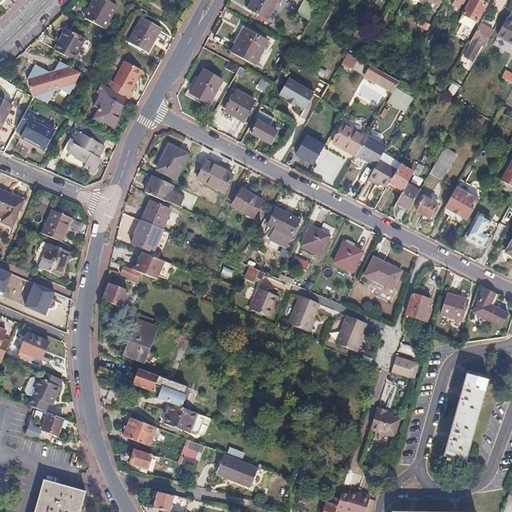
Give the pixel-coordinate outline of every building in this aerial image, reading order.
[(113,7),(100,0),(93,0),(82,20),(101,30),(113,7)] [(276,0),(252,0),(248,8),(253,11),(251,15),(257,18),(259,15),(266,19),(276,0)] [(315,7),(303,0),(296,13),(308,19),(315,7)] [(444,0),(444,1),(461,11),(464,6),(467,0),(444,0)] [(485,5),(477,0),(469,0),(458,21),(471,28),(485,5)] [(498,4),(493,1),(476,29),(489,37),(500,16),(494,13),(498,4)] [(296,13),(294,17),(307,24),(309,20),(308,19),(296,13)] [(157,30),(139,20),(125,44),(143,54),(157,30)] [(511,23),(506,20),(497,36),(511,44),(511,23)] [(244,28),(235,45),(230,52),(253,65),(266,42),(244,28)] [(83,40),(64,29),(52,50),(71,61),(83,40)] [(348,53),(342,64),(352,69),(358,58),(348,53)] [(48,74),(47,73),(33,66),(25,80),(30,97),(33,98),(44,105),(52,91),(52,90),(57,89),(57,90),(67,95),(78,74),(57,62),(52,71),(52,72),(48,74)] [(138,74),(121,64),(110,84),(127,94),(138,74)] [(371,66),(364,77),(392,92),(395,87),(398,81),(371,66)] [(325,73),(317,68),(313,75),(321,79),(325,73)] [(202,71),(198,79),(189,94),(201,100),(208,104),(221,81),(202,71)] [(511,75),(504,71),(501,77),(511,83),(511,81),(511,75)] [(429,83),(432,77),(426,74),(422,80),(429,83)] [(303,88),(287,79),(277,95),(286,100),(293,105),(303,88)] [(326,85),(320,81),(312,94),(319,98),(326,85)] [(107,83),(104,89),(122,99),(126,101),(129,95),(127,94),(110,84),(107,83)] [(95,94),(88,106),(92,108),(87,117),(98,124),(99,123),(104,125),(109,117),(112,119),(119,107),(117,107),(122,99),(104,89),(96,85),(92,92),(95,94)] [(395,87),(392,92),(387,102),(404,112),(413,97),(395,87)] [(312,94),(303,88),(293,105),(302,110),(312,94)] [(254,101),(235,91),(225,109),(235,114),(233,116),(243,121),(254,101)] [(0,125),(12,104),(0,97),(0,125)] [(33,113),(26,109),(13,133),(44,150),(54,130),(31,117),(33,113)] [(263,113),(257,110),(245,130),(269,144),(276,132),(258,121),(263,113)] [(112,119),(109,117),(104,125),(110,129),(115,121),(112,119)] [(67,144),(67,145),(66,148),(66,149),(63,155),(81,165),(79,167),(89,172),(97,159),(95,157),(101,146),(99,146),(103,138),(76,123),(72,130),(74,131),(67,144)] [(366,138),(344,125),(333,144),(355,157),(356,155),(366,138)] [(301,160),(312,166),(323,146),(304,135),(294,154),(302,159),(301,160)] [(367,136),(366,138),(356,155),(364,159),(367,161),(378,142),(367,136)] [(178,146),(166,141),(154,163),(159,165),(169,145),(177,149),(178,146)] [(385,146),(378,142),(367,161),(374,165),(377,160),(385,146)] [(177,149),(169,145),(159,165),(157,169),(174,178),(186,154),(177,149)] [(456,153),(444,147),(429,173),(440,180),(456,153)] [(207,157),(205,161),(225,171),(227,167),(207,157)] [(511,157),(501,180),(511,185),(511,157)] [(377,160),(374,165),(366,180),(374,185),(375,182),(386,188),(390,181),(395,171),(377,160)] [(225,171),(205,161),(196,179),(223,192),(232,174),(225,171)] [(400,163),(395,171),(390,181),(404,189),(406,184),(407,182),(414,170),(400,163)] [(171,184),(151,175),(144,192),(177,207),(180,199),(167,193),(171,184)] [(406,184),(404,189),(397,201),(409,208),(419,192),(406,184)] [(477,200),(454,187),(443,208),(451,213),(458,216),(466,221),(477,200)] [(240,189),(230,206),(251,218),(261,202),(240,189)] [(21,201),(0,191),(0,225),(9,229),(21,201)] [(437,204),(423,197),(415,211),(429,218),(437,204)] [(167,211),(147,202),(139,221),(159,229),(167,211)] [(69,217),(51,209),(40,234),(59,241),(69,217)] [(297,221),(275,210),(267,226),(289,237),(297,221)] [(481,217),(476,215),(463,238),(468,241),(481,217)] [(488,222),(481,217),(468,241),(482,249),(488,239),(481,235),(488,222)] [(159,229),(139,221),(130,243),(151,253),(161,230),(159,229)] [(320,231),(310,226),(300,247),(318,256),(327,238),(319,233),(320,231)] [(511,238),(505,251),(503,249),(502,251),(502,254),(503,255),(504,257),(505,258),(506,259),(508,257),(511,258),(511,238)] [(352,244),(343,240),(333,263),(351,271),(361,251),(351,247),(352,244)] [(69,252),(48,243),(37,266),(59,275),(69,252)] [(134,261),(131,269),(139,272),(155,279),(157,276),(163,260),(141,251),(138,257),(136,262),(134,261)] [(400,270),(374,257),(365,274),(373,278),(392,288),(400,270)] [(139,272),(121,265),(118,272),(136,280),(139,272)] [(259,270),(252,267),(245,280),(253,283),(259,270)] [(12,274),(0,269),(0,292),(3,294),(12,274)] [(373,278),(371,282),(390,291),(392,288),(373,278)] [(112,285),(108,283),(102,300),(121,307),(127,291),(121,289),(124,283),(115,279),(112,285)] [(54,293),(32,284),(23,308),(45,316),(54,293)] [(276,296),(259,289),(250,309),(270,317),(276,303),(273,302),(276,296)] [(494,294),(484,289),(473,312),(501,326),(507,315),(492,307),(489,305),(494,294)] [(449,292),(447,296),(467,302),(469,298),(449,292)] [(430,300),(412,294),(405,315),(426,322),(430,310),(427,309),(430,300)] [(498,295),(494,294),(489,305),(492,307),(498,295)] [(321,305),(301,296),(289,324),(310,332),(321,305)] [(467,302),(447,296),(441,316),(461,322),(467,302)] [(367,324),(347,316),(336,343),(356,351),(367,324)] [(156,327),(137,320),(123,354),(142,361),(156,327)] [(48,342),(26,332),(18,350),(40,359),(48,342)] [(411,362),(394,356),(390,372),(406,377),(411,362)] [(111,372),(99,367),(96,374),(108,379),(111,372)] [(170,402),(181,406),(185,395),(183,392),(185,387),(162,378),(137,369),(134,377),(132,383),(140,386),(159,393),(158,397),(163,399),(166,400),(170,402)] [(38,370),(35,377),(54,385),(57,378),(38,370)] [(489,376),(468,370),(445,456),(465,462),(489,376)] [(29,385),(33,387),(26,404),(37,408),(43,410),(48,397),(51,398),(56,386),(54,385),(35,377),(33,376),(29,385)] [(181,406),(170,402),(162,422),(189,432),(196,412),(181,406)] [(376,409),(375,408),(368,428),(391,436),(397,416),(390,413),(384,411),(385,408),(385,407),(377,405),(376,409)] [(63,418),(48,412),(42,428),(57,434),(57,433),(59,433),(61,428),(59,428),(63,418)] [(155,426),(129,416),(122,435),(147,445),(155,426)] [(400,417),(397,416),(391,436),(394,437),(400,417)] [(28,425),(26,435),(38,437),(41,427),(28,425)] [(204,446),(189,440),(187,447),(201,452),(204,446)] [(152,454),(135,448),(130,464),(140,468),(146,470),(152,454)] [(258,466),(224,453),(217,473),(249,486),(258,466)] [(198,461),(183,455),(181,462),(196,467),(198,461)] [(82,511),(88,493),(45,481),(36,511),(82,511)] [(172,494),(155,490),(151,507),(168,511),(172,494)] [(339,498),(339,499),(336,509),(345,511),(364,511),(369,497),(349,491),(348,492),(342,490),(339,498)] [(183,511),(187,498),(172,494),(168,511),(170,511),(183,511)] [(335,511),(336,509),(339,499),(331,497),(329,504),(326,503),(324,509),(323,511),(335,511)]
